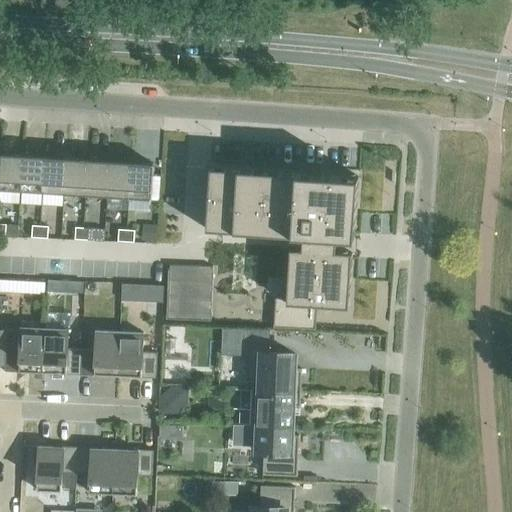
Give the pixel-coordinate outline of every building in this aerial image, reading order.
[(0,190),(21,192),(23,155),(1,154),(0,162),(0,190)] [(42,193),(44,157),(23,155),(21,192),(42,193)] [(44,157),(42,193),(64,194),(66,158),(44,157)] [(64,194),(85,196),(88,160),(66,158),(64,194)] [(85,196),(107,197),(109,161),(88,160),(85,196)] [(107,197),(128,199),(131,162),(109,161),(107,197)] [(131,162),(128,199),(151,200),(153,164),(131,162)] [(209,167),(206,231),(293,236),(288,304),(350,309),(359,178),(209,167)] [(142,224),(141,240),(156,241),(157,225),(142,224)] [(39,238),(40,226),(32,226),(31,238),(39,238)] [(48,227),(40,226),(39,238),(47,239),(48,227)] [(82,240),(83,228),(75,227),(74,240),(82,240)] [(91,229),(83,228),(82,240),(90,241),(91,229)] [(117,242),(125,242),(126,230),(118,229),(117,242)] [(126,230),(125,242),(134,243),(134,231),(126,230)] [(169,265),(167,319),(210,320),(212,267),(209,267),(169,265)] [(0,279),(0,291),(8,292),(9,280),(0,279)] [(122,284),(121,300),(163,302),(163,285),(122,284)] [(4,371),(42,372),(44,335),(45,335),(45,329),(21,328),(20,337),(6,336),(4,371)] [(80,374),(118,376),(120,332),(96,331),(95,350),(81,349),(80,374)] [(120,332),(118,376),(156,377),(157,353),(142,352),(143,333),(120,332)] [(42,372),(80,374),(81,349),(67,349),(68,336),(45,335),(44,335),(42,372)] [(252,381),(252,389),(300,391),(301,369),(294,369),(295,354),(269,353),(269,346),(246,345),(245,381),(252,381)] [(169,386),(160,395),(161,409),(163,411),(185,388),(183,386),(169,386)] [(252,389),(250,426),(292,428),(293,406),(300,407),(300,391),(252,389)] [(292,428),(250,426),(249,445),(256,445),(256,453),(263,453),(262,475),(297,476),(297,460),(295,460),(295,454),(298,455),(298,436),(291,435),(292,428)] [(76,489),(77,473),(76,473),(77,448),(38,446),(37,490),(61,491),(61,488),(76,489)] [(89,493),(113,494),(114,450),(77,448),(76,473),(77,473),(90,473),(89,493)] [(114,450),(113,494),(136,495),(137,475),(152,476),(153,451),(114,450)] [(238,481),(204,481),(204,495),(238,495),(238,481)] [(293,511),(294,509),(291,509),(291,503),(294,503),(295,487),(261,485),(260,507),(252,507),(252,511),(293,511)]
